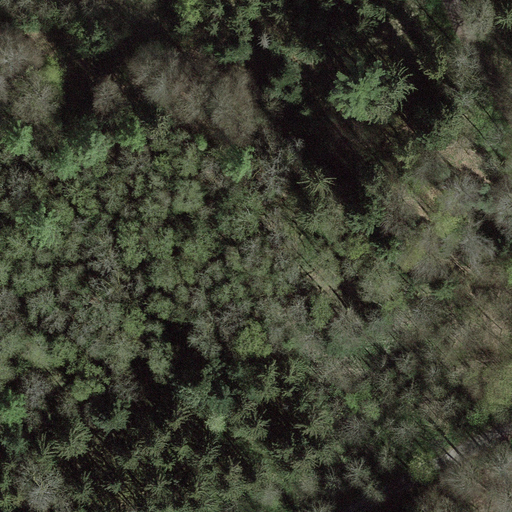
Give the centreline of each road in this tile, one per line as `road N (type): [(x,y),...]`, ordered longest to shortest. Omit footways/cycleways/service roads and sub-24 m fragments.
road 1 (track): [(511,444),(388,511)]
road 2 (track): [(511,110),(450,0)]
